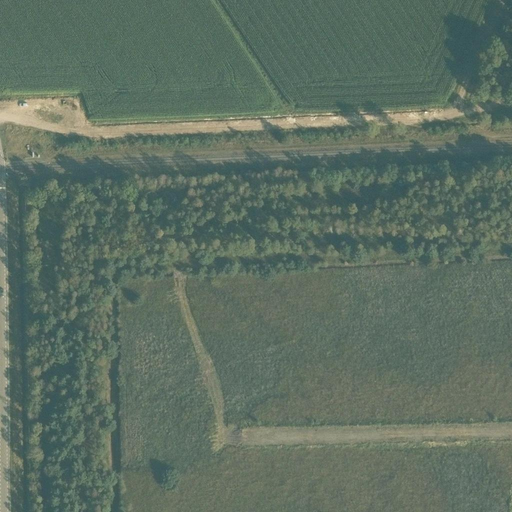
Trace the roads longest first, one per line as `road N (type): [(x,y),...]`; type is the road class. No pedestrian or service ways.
road 1 (track): [(0,112),(68,133),(428,120),(458,109),(511,107)]
road 2 (tertiary): [(3,511),(0,266)]
